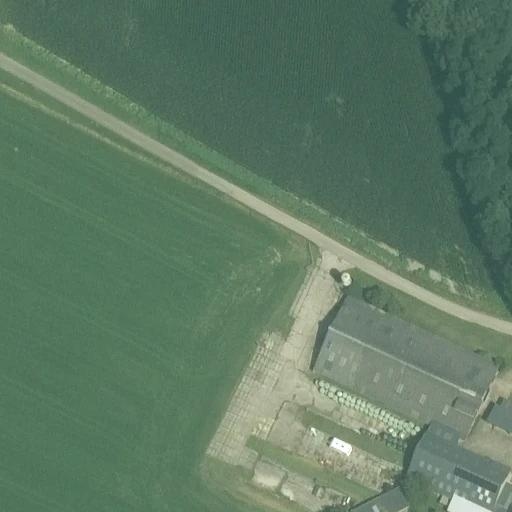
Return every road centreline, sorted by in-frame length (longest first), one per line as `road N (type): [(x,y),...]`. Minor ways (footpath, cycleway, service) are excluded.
road 1 (unclassified): [(511,329),(338,251),(0,58)]
road 2 (track): [(469,0),(511,210)]
